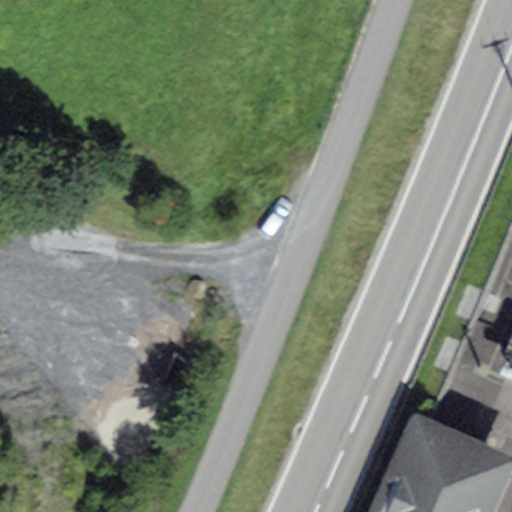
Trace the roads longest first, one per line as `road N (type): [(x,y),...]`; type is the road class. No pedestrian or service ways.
road 1 (secondary): [(506,0),(419,237),(298,511)]
road 2 (unclassified): [(198,511),(399,0)]
